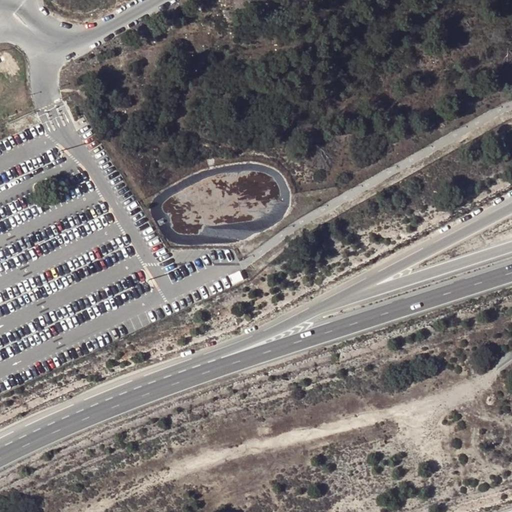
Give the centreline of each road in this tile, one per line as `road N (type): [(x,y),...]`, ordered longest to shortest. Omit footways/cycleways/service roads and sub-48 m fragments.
road 1 (trunk): [(511,208),(246,342),(0,441)]
road 2 (trunk): [(511,272),(209,370),(0,455)]
